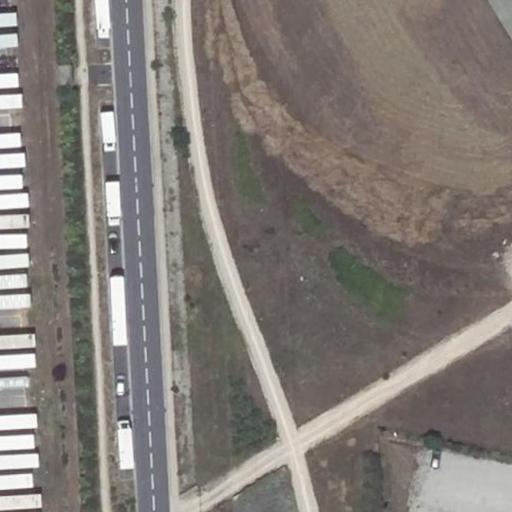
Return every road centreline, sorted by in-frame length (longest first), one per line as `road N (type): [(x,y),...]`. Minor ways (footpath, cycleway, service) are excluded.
road 1 (unclassified): [(125,0),(154,511)]
road 2 (track): [(511,315),(169,511)]
